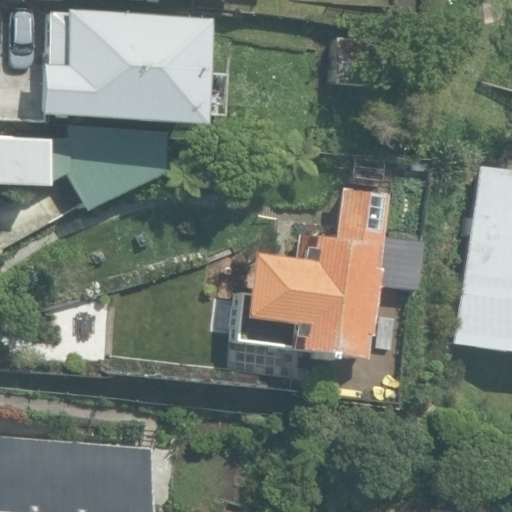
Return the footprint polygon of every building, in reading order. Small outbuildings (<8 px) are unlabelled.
[(31,115),(186,128),(194,23),(42,11),(38,65),(34,64),(31,115)] [(327,83),(360,85),(363,40),(330,38),(327,83)] [(58,174),(77,213),(155,174),(159,134),(64,126),(63,139),(38,141),(0,137),(0,184),(34,187),(58,174)] [(445,345),(511,355),(511,174),(474,168),(461,248),(445,345)] [(282,351),(359,361),(380,195),(335,189),(329,238),(291,233),(287,260),(241,254),(236,295),(231,295),(225,341),(282,348),(282,351)] [(0,511),(140,511),(146,450),(0,438),(0,511)]
